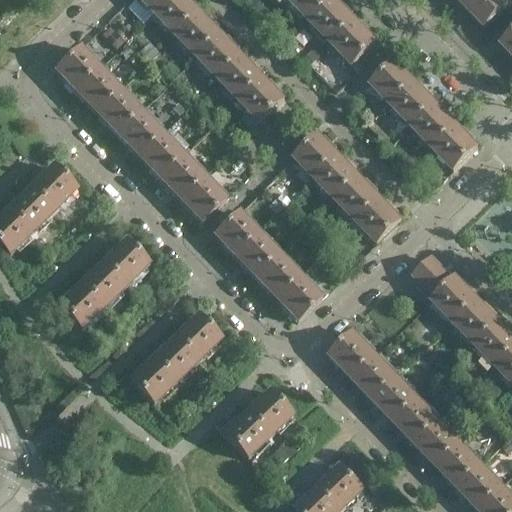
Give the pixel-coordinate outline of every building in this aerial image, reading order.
[(137,0),(154,18),(172,0),(137,0)] [(175,40),(200,16),(194,10),(192,8),(186,2),(184,0),(172,0),(154,18),(175,40)] [(189,0),(184,0),(194,10),(197,7),(189,0)] [(310,26),(334,2),(331,0),(293,0),(289,4),(310,26)] [(509,8),(501,0),(458,0),(456,2),(463,9),(470,16),(484,31),(509,8)] [(332,49),(356,25),(349,18),(347,16),(341,9),(338,7),(334,2),(310,26),(332,49)] [(341,4),(338,7),(349,18),(352,16),(341,4)] [(196,61),(221,38),(215,32),(213,29),(208,24),(205,22),(200,16),(175,40),(196,61)] [(208,19),(205,22),(215,32),(218,29),(208,19)] [(359,65),(377,47),(370,40),(368,37),(362,31),(359,29),(356,25),(332,49),(353,70),(359,65)] [(362,26),(359,29),(370,40),(373,37),(362,26)] [(109,31),(102,38),(115,51),(122,44),(109,31)] [(304,33),(296,41),(303,49),(312,40),(304,33)] [(511,59),(511,37),(501,48),(507,54),(510,57),(511,59)] [(217,83),(242,60),(236,53),(234,52),(228,45),(226,43),(221,38),(196,61),(217,83)] [(229,41),(226,43),(236,53),(239,51),(229,41)] [(149,46),(140,55),(148,63),(157,54),(149,46)] [(127,50),(120,56),(125,62),(132,55),(127,50)] [(313,51),(307,58),(314,65),(320,59),(313,51)] [(74,95),(98,72),(79,52),(55,76),(64,85),(74,95)] [(135,60),(131,64),(138,72),(143,68),(135,60)] [(239,105),(263,82),(258,76),(256,74),(250,68),(248,66),(242,60),(217,83),(239,105)] [(251,64),(248,66),(258,76),(261,74),(251,64)] [(389,109),(414,85),(410,81),(406,77),(403,74),(399,70),(395,66),(371,89),(389,109)] [(402,67),(399,70),(410,81),(413,79),(402,67)] [(95,117),(119,94),(98,72),(74,95),(84,106),(90,112),(95,117)] [(260,128),(285,104),(278,97),(276,96),(270,89),(268,87),(263,82),(239,105),(260,128)] [(271,85),(268,87),(278,97),(281,95),(271,85)] [(410,131),(435,107),(430,102),(427,99),(421,93),(419,90),(414,85),(389,109),(410,131)] [(421,88),(419,90),(430,102),(432,99),(421,88)] [(116,139),(140,115),(119,94),(95,117),(100,123),(106,129),(116,139)] [(178,106),(173,111),(179,118),(184,113),(178,106)] [(432,153),(456,129),(452,125),(449,122),(443,115),(441,113),(435,107),(410,131),(432,153)] [(444,111),(441,113),(452,125),(454,122),(444,111)] [(137,161),(161,137),(140,115),(116,139),(126,150),(132,156),(137,161)] [(454,175),(478,152),(471,145),(464,137),(461,135),(456,129),(432,153),(454,175)] [(464,132),(461,135),(471,145),(474,142),(464,132)] [(158,183),(183,159),(161,137),(137,161),(142,166),(148,172),(158,183)] [(313,182),(338,159),(333,154),(330,151),(327,147),(323,144),(319,139),(294,163),(313,182)] [(326,141),(323,144),(327,147),(330,151),(333,154),(336,151),(326,141)] [(180,206),(205,182),(183,159),(158,183),(169,194),(174,199),(180,206)] [(334,204),(359,181),(353,175),(351,172),(345,166),(344,165),(338,159),(313,182),(334,204)] [(239,162),(231,170),(239,179),(247,171),(239,162)] [(346,162),(344,165),(345,166),(351,172),(353,175),(356,172),(346,162)] [(209,166),(203,172),(207,175),(213,170),(209,166)] [(76,196),(52,171),(45,178),(43,180),(36,187),(34,189),(30,193),(54,217),(76,196)] [(31,186),(34,189),(45,178),(42,175),(31,186)] [(355,226),(380,203),(374,197),(373,195),(367,189),(365,187),(359,181),(334,204),(355,226)] [(201,228),(226,204),(205,182),(180,206),(185,210),(190,216),(201,228)] [(368,184),(365,187),(367,189),(373,195),(374,197),(377,194),(368,184)] [(297,187),(289,195),(294,200),(302,192),(297,187)] [(54,217),(30,193),(23,199),(21,202),(15,208),(12,210),(8,214),(31,239),(54,217)] [(9,207),(12,210),(23,199),(20,196),(9,207)] [(277,202),(268,210),(276,217),(284,209),(277,202)] [(378,249),(402,225),(396,219),(393,216),(388,211),(386,209),(380,203),(355,226),(378,249)] [(389,206),(386,209),(388,211),(393,216),(396,219),(399,216),(389,206)] [(31,239),(8,214),(0,221),(0,251),(9,261),(31,239)] [(233,260),(257,237),(238,217),(214,240),(219,246),(223,250),(233,260)] [(254,282),(278,258),(257,237),(233,260),(238,266),(244,272),(254,282)] [(148,271),(124,246),(118,253),(115,256),(109,261),(107,264),(102,268),(126,292),(148,271)] [(104,261),(107,264),(109,261),(115,256),(118,253),(115,250),(104,261)] [(275,304),(300,280),(278,258),(254,282),(264,292),(270,299),(275,304)] [(431,305),(453,285),(449,281),(447,279),(446,278),(431,263),(414,280),(420,287),(417,289),(431,305)] [(126,292),(102,268),(96,274),(93,277),(87,283),(85,285),(80,290),(104,314),(126,292)] [(82,282),(85,285),(87,283),(93,277),(96,274),(93,271),(82,282)] [(447,276),(446,278),(447,279),(449,281),(453,285),(456,282),(455,281),(453,279),(452,278),(449,275),(447,276)] [(297,327),(321,303),(300,280),(275,304),(281,310),(287,316),(297,327)] [(453,327),(477,304),(469,296),(463,290),(456,282),(453,285),(431,305),(453,327)] [(104,314),(80,290),(74,295),(71,298),(65,304),(63,306),(58,311),(82,335),(104,314)] [(60,303),(63,306),(65,304),(71,298),(74,295),(71,292),(60,303)] [(474,349),(498,326),(491,319),(485,312),(477,304),(453,327),(474,349)] [(220,345),(197,321),(190,327),(187,330),(182,336),(179,338),(174,343),(198,367),(220,345)] [(429,323),(421,331),(429,340),(438,332),(429,323)] [(176,335),(179,338),(190,327),(187,324),(176,335)] [(495,370),(511,353),(511,339),(511,340),(506,334),(498,326),(474,349),(495,370)] [(351,383),(375,359),(373,356),(354,337),(350,342),(330,361),(340,372),(346,378),(351,383)] [(198,367),(174,343),(168,349),(165,352),(159,357),(156,360),(152,364),(175,389),(198,367)] [(427,343),(420,349),(424,353),(431,347),(427,343)] [(154,357),(156,360),(168,349),(165,346),(154,357)] [(433,350),(427,356),(432,360),(437,355),(433,350)] [(511,388),(511,353),(495,370),(511,388)] [(372,405),(396,381),(378,362),(375,359),(351,383),(356,388),(362,395),(372,405)] [(175,389),(152,364),(146,369),(144,372),(137,378),(135,380),(130,385),(153,410),(175,389)] [(132,377),(135,380),(146,369),(143,367),(132,377)] [(394,427),(418,404),(396,381),(372,405),(382,416),(389,423),(394,427)] [(292,420),(269,396),(261,404),(255,409),(246,418),(270,442),(292,420)] [(414,448),(438,425),(418,404),(394,427),(399,433),(404,438),(414,448)] [(270,442),(246,418),(238,425),(233,430),(224,439),(247,464),(270,442)] [(436,471),(460,447),(438,425),(414,448),(426,461),(430,465),(436,471)] [(285,444),(279,450),(288,460),(295,454),(285,444)] [(511,448),(509,446),(503,452),(509,458),(511,454),(511,448)] [(457,493),(481,469),(460,447),(436,471),(441,476),(446,482),(457,493)] [(279,452),(267,463),(276,472),(287,461),(279,452)] [(475,511),(480,511),(502,491),(481,469),(457,493),(467,503),(473,510),(475,511)] [(346,511),(364,495),(341,471),(333,479),(326,485),(318,493),(337,511),(346,511)] [(511,511),(511,501),(502,491),(480,511),(511,511)] [(337,511),(318,493),(310,501),(304,506),(298,511),(337,511)]
